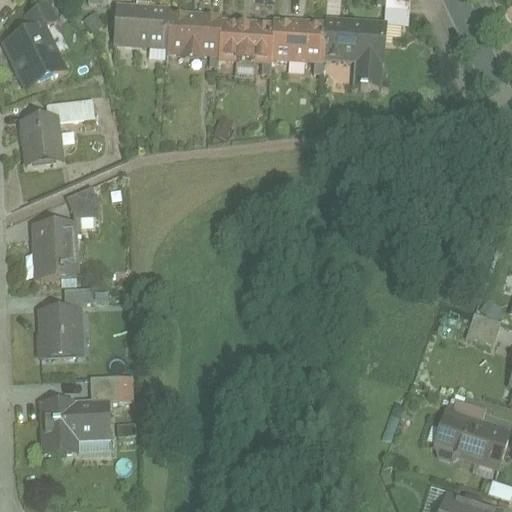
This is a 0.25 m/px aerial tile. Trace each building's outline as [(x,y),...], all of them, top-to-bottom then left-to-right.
[(106,1),(106,0),(87,0),(87,13),(100,14),(100,1),(106,1)] [(381,6),(379,30),(382,31),(382,35),(404,36),(406,8),(381,6)] [(163,22),(164,14),(145,13),(145,9),(130,8),(130,13),(111,12),(108,54),(161,57),(163,22)] [(0,48),(0,56),(22,101),(65,80),(42,33),(47,30),(39,14),(17,25),(23,37),(0,48)] [(99,33),(90,19),(79,27),(87,40),(99,33)] [(180,23),(163,22),(161,57),(161,63),(213,65),(215,27),(215,25),(199,24),(200,20),(180,19),(180,23)] [(267,29),(265,68),(319,71),(319,69),(321,29),(267,26),(267,29)] [(267,29),(215,27),(213,65),(213,69),(264,72),(265,68),(267,29)] [(321,29),(319,69),(351,71),(350,98),(378,99),(382,35),(382,31),(379,30),(321,27),(321,29)] [(41,112),(42,127),(55,126),(56,134),(90,131),(89,109),(41,112)] [(221,147),(229,129),(217,123),(209,141),(221,147)] [(42,127),(15,129),(18,176),(59,173),(56,134),(55,126),(42,127)] [(98,210),(91,194),(68,205),(73,223),(98,220),(98,210)] [(78,230),(33,231),(35,284),(80,282),(78,230)] [(511,294),(503,321),(511,323),(511,294)] [(103,298),(59,300),(60,311),(103,309),(103,298)] [(79,313),(37,315),(39,362),(81,360),(79,313)] [(511,361),(502,393),(509,396),(502,416),(511,418),(511,361)] [(85,387),(86,409),(104,408),(104,410),(114,410),(113,385),(85,387)] [(86,409),(32,411),(35,465),(73,464),(73,450),(106,449),(104,410),(104,408),(86,409)] [(493,475),(505,438),(475,428),(479,418),(451,409),(449,415),(441,412),(427,453),(493,475)] [(506,508),(510,495),(491,489),(486,501),(506,508)] [(486,511),(441,497),(436,511),(486,511)]
